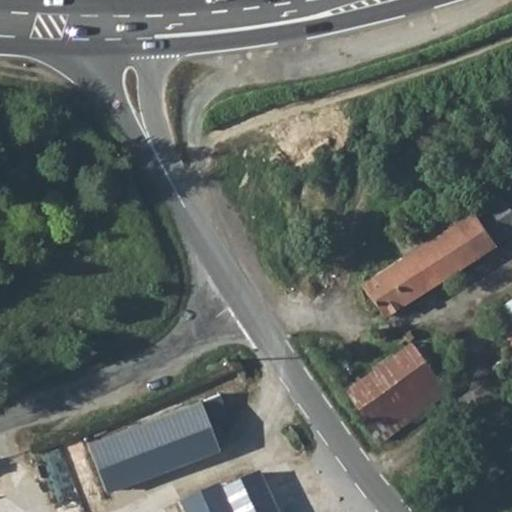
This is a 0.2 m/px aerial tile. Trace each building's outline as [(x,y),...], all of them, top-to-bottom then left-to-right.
[(487,177),(459,194),(469,209),(497,192),(487,177)] [(358,281),(379,313),(389,308),(511,228),(511,215),(506,206),(511,201),(511,182),(497,192),(469,209),(459,194),(389,240),(399,255),(358,281)] [(511,293),(487,311),(511,348),(511,293)] [(408,339),(340,388),(377,439),(445,390),(418,352),(408,339)] [(220,391),(203,398),(209,412),(226,405),(220,391)] [(247,397),(108,456),(127,502),(248,450),(266,443),(247,397)] [(275,511),(257,471),(217,488),(227,511),(275,511)] [(211,482),(176,497),(182,511),(227,511),(217,488),(214,489),(211,482)]
